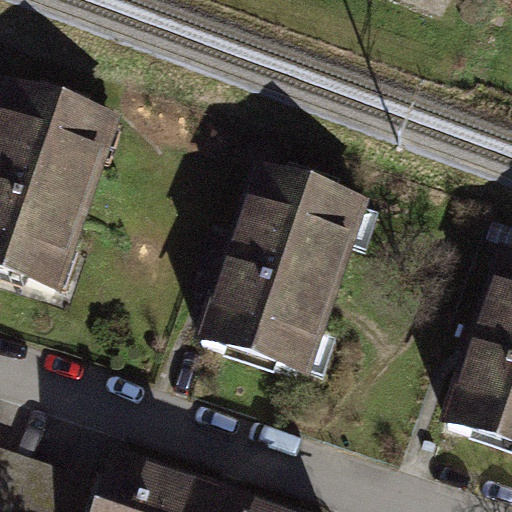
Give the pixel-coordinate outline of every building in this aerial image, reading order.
[(8,96),(0,118),(0,299),(58,318),(120,134),(8,96)] [(256,180),(193,358),(309,399),(373,221),(256,180)] [(511,260),(501,257),(438,444),(511,469),(511,260)] [(84,511),(93,488),(0,456),(0,511),(84,511)] [(260,511),(117,464),(101,511),(260,511)]
